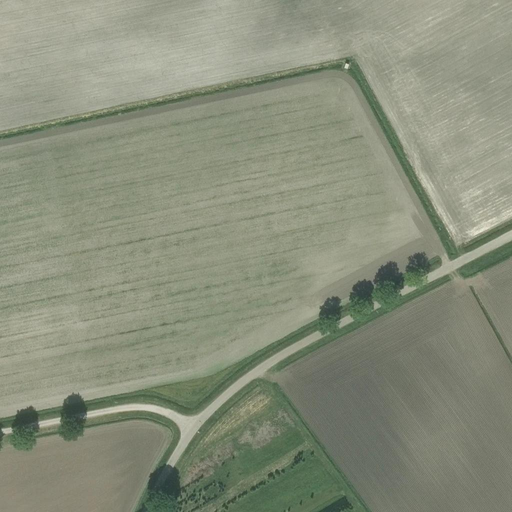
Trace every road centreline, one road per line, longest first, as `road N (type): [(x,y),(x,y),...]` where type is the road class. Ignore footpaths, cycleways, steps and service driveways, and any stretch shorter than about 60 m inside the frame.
road 1 (unclassified): [(148,511),(191,427),(227,394),(287,351),(511,233)]
road 2 (track): [(0,433),(137,407),(191,427)]
